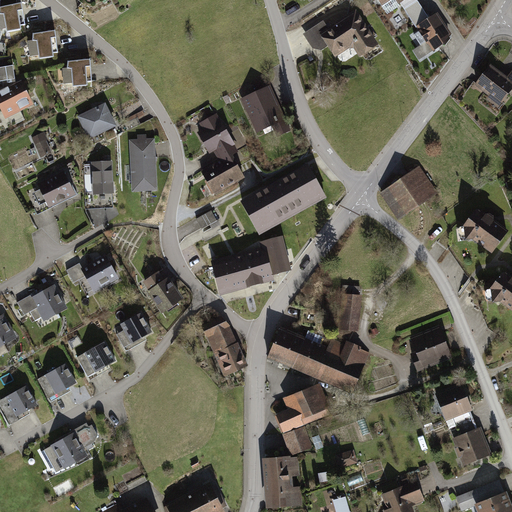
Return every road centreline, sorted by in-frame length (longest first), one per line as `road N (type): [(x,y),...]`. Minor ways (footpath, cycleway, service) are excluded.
road 1 (residential): [(48,0),(147,92),(167,127),(177,171),(170,252),(193,285),(258,343)]
road 2 (residential): [(360,196),(422,248),(454,301),(511,446)]
road 3 (residential): [(494,18),(360,196)]
road 4 (residential): [(269,0),(320,147),(360,196)]
road 5 (residential): [(360,196),(276,302),(258,343)]
road 6 (residential): [(258,343),(248,511)]
